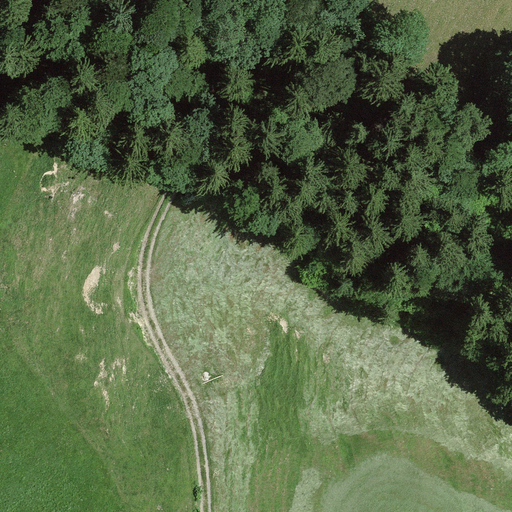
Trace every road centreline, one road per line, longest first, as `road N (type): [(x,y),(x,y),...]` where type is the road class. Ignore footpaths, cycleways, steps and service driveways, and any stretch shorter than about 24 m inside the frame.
road 1 (track): [(204,511),(196,419),(145,293),(211,102),(179,0)]
road 2 (track): [(109,0),(0,110)]
